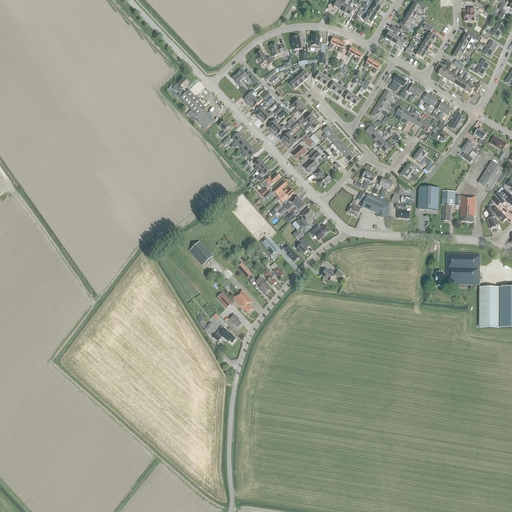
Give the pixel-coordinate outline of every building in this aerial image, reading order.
[(343,4),(346,1),(345,1),(345,0),(343,0),(341,3),(337,0),(333,7),(339,10),(343,4)] [(375,0),(376,0),(374,4),(373,4),(380,9),(383,3),(380,1),(380,0),(375,0)] [(501,4),(498,9),(501,11),(505,3),(503,2),(503,0),(494,0),(495,0),(501,4)] [(511,0),(508,6),(505,4),(502,9),(507,12),(509,9),(511,10),(511,0)] [(373,4),(374,4),(370,1),(369,3),(373,6),(371,9),(370,10),(377,14),(380,9),(373,4)] [(344,14),(348,7),(349,8),(351,4),(350,4),(349,3),(347,6),(343,4),(339,10),(343,13),(344,14)] [(413,4),(410,10),(417,14),(417,13),(419,10),(423,12),(426,7),(419,3),(417,6),(413,4)] [(348,7),(344,14),(349,17),(353,11),(354,11),(356,8),(354,6),(352,10),(349,8),(348,7)] [(369,11),(367,14),(367,15),(373,19),(377,14),(370,10),(371,9),(367,7),(366,9),(369,11)] [(474,21),(474,13),(474,8),(467,8),(467,14),(464,14),(464,22),(474,21)] [(365,18),(363,21),(370,25),(373,19),(367,15),(367,14),(364,12),(363,13),(359,10),(357,14),(360,16),(360,15),(365,18)] [(410,10),(407,15),(413,19),(414,18),(416,15),(419,17),(421,15),(417,13),(417,14),(410,10)] [(417,20),(414,18),(413,19),(407,15),(403,20),(410,24),(413,20),(416,22),(417,20)] [(410,24),(403,20),(400,26),(402,27),(400,30),(407,34),(409,31),(407,30),(409,26),(413,28),(414,26),(410,24)] [(428,35),(426,38),(426,39),(432,43),(436,37),(429,34),(432,29),(425,25),(425,24),(423,23),(420,27),(426,30),(424,32),(428,35)] [(491,27),(494,29),(501,33),(505,27),(498,23),(495,27),(492,25),(491,27)] [(501,33),(494,29),(491,33),(488,31),(487,33),(497,40),(501,33)] [(395,32),(393,35),(389,33),(384,39),(390,43),(394,36),(395,37),(397,33),(395,32)] [(390,43),(395,46),(399,39),(400,40),(402,36),(401,36),(401,35),(398,39),(395,37),(394,36),(390,43)] [(465,35),(462,41),(469,45),(473,48),(474,46),(470,43),(472,39),(465,35)] [(309,49),(321,50),(321,44),(318,44),(319,37),(312,36),(311,40),(310,40),(309,49)] [(425,40),(423,43),(422,44),(429,48),(432,43),(426,39),(426,38),(422,36),(421,38),(425,40)] [(301,49),(299,37),(290,38),(293,51),(301,49)] [(333,45),(336,47),(338,42),(332,39),(330,44),(328,48),(331,49),(333,45)] [(399,39),(395,46),(401,49),(402,47),(405,48),(406,46),(404,45),(405,43),(408,40),(406,39),(404,42),(400,40),(399,39)] [(421,46),(419,49),(419,50),(426,54),(429,48),(422,44),(423,43),(419,41),(418,43),(421,46)] [(462,41),(459,46),(466,50),(465,51),(469,53),(471,51),(467,49),(469,45),(462,41)] [(338,42),(336,47),(339,48),(338,52),(341,53),(342,49),(343,49),(345,44),(338,42)] [(483,46),(486,48),(493,52),(497,46),(490,42),(487,46),(483,43),(481,45),(483,46)] [(269,47),(273,57),(280,54),(286,52),(284,46),(278,48),(276,44),(272,45),(270,45),(270,46),(269,47)] [(419,50),(419,49),(416,46),(415,47),(414,48),(418,51),(416,55),(422,59),(426,54),(419,50)] [(459,46),(456,52),(463,55),(462,56),(466,59),(467,56),(463,54),(465,51),(466,50),(459,46)] [(351,54),(354,56),(356,51),(351,48),(348,52),(348,53),(346,56),(349,58),(351,54)] [(493,52),(486,48),(483,52),(480,50),(479,52),(489,59),(493,52)] [(354,56),(357,58),(354,62),(357,64),(359,60),(360,60),(363,55),(356,51),(354,56)] [(266,62),(268,65),(273,63),(270,58),(266,60),(264,55),(263,56),(261,52),(256,55),(258,59),(257,59),(261,65),(266,62)] [(463,55),(456,52),(453,57),(459,61),(459,62),(463,64),(464,62),(460,60),(462,56),(463,55)] [(369,65),(371,67),(374,62),(368,59),(365,63),(366,64),(363,67),(366,69),(369,65)] [(282,63),(285,69),(292,67),(289,61),(282,63)] [(475,65),(478,67),(486,71),(489,65),(482,61),(480,65),(476,63),(475,65)] [(371,67),(372,67),(374,69),(372,73),(375,74),(377,71),(380,66),(374,62),(371,67)] [(442,68),(438,75),(443,78),(447,72),(448,72),(451,68),(449,67),(451,64),(446,62),(444,65),(448,67),(446,71),(442,68)] [(486,71),(478,67),(476,71),(473,69),(471,71),(482,77),(486,71)] [(299,76),(304,82),(309,78),(304,72),(301,68),(299,70),(302,73),(299,76)] [(240,70),(236,74),(242,80),(244,78),(247,81),(249,80),(246,76),(240,70)] [(443,78),(449,82),(453,75),(454,76),(456,72),(454,70),(451,74),(448,72),(447,72),(443,78)] [(299,86),(300,86),(304,82),(299,76),(296,72),(295,74),(298,77),(295,80),(294,80),(299,86)] [(327,74),(326,73),(325,72),(323,76),(319,73),(314,80),(320,84),(324,77),(325,77),(327,74)] [(242,80),(236,74),(231,78),(237,85),(240,88),(242,86),(239,83),(242,80)] [(449,82),(454,85),(458,78),(459,79),(461,75),(459,74),(457,78),(454,76),(453,75),(449,82)] [(269,82),(271,85),(278,79),(275,76),(270,80),(271,81),(269,82)] [(294,90),(299,86),(294,80),(295,80),(292,76),(290,78),(293,81),(289,85),(294,90)] [(325,77),(324,77),(320,84),(325,87),(329,81),(330,81),(333,77),(331,76),(328,80),(325,77)] [(393,93),(394,92),(402,79),(396,76),(392,82),(393,83),(390,87),(388,90),(393,93)] [(454,85),(459,88),(463,82),(464,82),(467,78),(466,78),(465,77),(462,81),(459,79),(458,78),(454,85)] [(177,85),(176,85),(174,87),(173,88),(173,89),(175,91),(176,91),(179,95),(177,96),(186,105),(183,108),(185,110),(184,110),(188,114),(187,115),(192,121),(194,119),(204,131),(206,129),(214,121),(204,110),(206,108),(188,90),(186,92),(183,90),(186,87),(187,88),(191,84),(187,81),(186,82),(183,79),(177,85)] [(407,83),(402,79),(394,92),(396,94),(400,87),(403,89),(407,83)] [(459,88),(465,92),(469,85),(470,86),(472,82),(471,81),(470,80),(468,84),(464,82),(463,82),(459,88)] [(342,83),(341,83),(340,82),(338,86),(334,83),(329,90),(335,93),(339,87),(340,87),(342,83)] [(254,91),(260,86),(257,83),(251,88),(254,91)] [(469,85),(465,92),(470,95),(472,92),(476,94),(481,85),(479,84),(478,84),(477,85),(475,84),(473,88),(470,86),(469,85)] [(340,87),(339,87),(335,93),(340,97),(344,90),(345,91),(347,87),(346,86),(343,89),(340,87)] [(409,92),(414,95),(418,89),(412,86),(409,92)] [(423,92),(418,89),(414,95),(412,98),(410,101),(412,102),(416,97),(419,99),(423,92)] [(243,100),(248,104),(254,99),(252,96),(255,93),(253,91),(250,94),(243,100)] [(385,91),(382,97),(388,102),(392,95),(385,91)] [(261,97),(264,101),(269,96),(266,92),(261,97)] [(357,93),(356,93),(355,92),(353,96),(349,93),(344,100),(350,103),(354,97),(355,97),(357,93)] [(422,111),(424,112),(432,98),(427,95),(423,101),(426,103),(422,111)] [(264,102),(267,106),(274,100),(270,96),(264,102)] [(355,97),(354,97),(350,103),(355,107),(359,100),(360,101),(362,97),(361,96),(358,99),(355,97)] [(382,97),(378,104),(385,108),(388,102),(382,97)] [(254,99),(248,104),(252,109),(258,103),(262,100),(260,98),(256,101),(254,99)] [(432,98),(424,112),(427,114),(428,111),(427,111),(430,106),(433,108),(437,101),(432,98)] [(302,106),(302,105),(298,101),(292,106),(292,105),(288,108),(290,110),(293,107),(296,110),(296,111),(302,106)] [(381,114),(386,117),(388,115),(383,111),(385,108),(378,104),(374,110),(381,114)] [(438,117),(440,119),(447,107),(442,104),(438,110),(441,112),(438,117)] [(254,115),(259,119),(265,113),(263,110),(266,107),(264,105),(261,109),(254,115)] [(307,110),(302,106),(296,111),(296,110),(293,113),(294,115),(297,112),(301,116),(307,110)] [(273,113),(275,116),(282,110),(279,107),(273,113)] [(396,114),(402,118),(406,111),(400,107),(396,114)] [(447,107),(440,119),(442,120),(445,115),(448,117),(452,110),(447,107)] [(402,118),(408,122),(412,115),(416,109),(413,108),(410,113),(406,111),(402,118)] [(276,116),(279,120),(286,114),(283,110),(276,116)] [(377,120),(381,114),(374,110),(370,116),(377,120)] [(265,113),(259,119),(263,124),(269,118),(269,117),(273,114),(271,112),(268,116),(265,113)] [(450,127),(449,128),(454,131),(463,117),(458,114),(456,113),(453,118),(455,119),(453,122),(451,121),(448,126),(450,127)] [(303,125),(306,122),(309,125),(315,120),(311,115),(305,121),(303,118),(298,121),(301,124),(301,123),(303,125)] [(408,122),(414,125),(419,119),(412,115),(408,122)] [(267,128),(271,132),(278,126),(275,124),(279,121),(277,119),(273,122),(267,128)] [(285,128),(287,130),(295,123),(291,119),(287,123),(289,125),(285,128)] [(414,125),(420,129),(425,122),(419,119),(414,125)] [(320,125),(315,120),(309,125),(306,128),(307,129),(310,127),(314,130),(320,125)] [(223,122),(218,126),(223,132),(219,135),(222,138),(229,132),(227,130),(229,128),(223,122)] [(425,122),(420,129),(427,133),(431,126),(425,122)] [(290,128),(293,131),(298,126),(295,123),(290,128)] [(365,132),(370,137),(376,132),(374,130),(377,128),(373,123),(365,124),(366,127),(366,128),(368,130),(365,132)] [(439,136),(441,138),(440,139),(440,141),(442,142),(444,142),(445,141),(449,136),(443,131),(446,128),(440,124),(437,128),(439,130),(435,135),(434,134),(431,137),(436,140),(439,136)] [(278,126),(271,132),(276,137),(282,131),(285,127),(283,126),(280,129),(278,126)] [(325,140),(328,138),(333,133),(328,127),(322,132),(325,134),(322,136),(322,138),(325,140)] [(487,132),(480,128),(478,131),(477,131),(474,136),(480,139),(478,143),(484,147),(486,143),(485,143),(487,141),(484,139),(486,136),(485,135),(487,132)] [(281,140),(285,145),(291,139),(289,136),(292,133),(291,131),(287,134),(281,140)] [(370,137),(375,143),(381,138),(376,132),(370,137)] [(232,145),(234,146),(243,138),(238,133),(231,139),(234,142),(232,145)] [(328,138),(333,144),(338,139),(333,133),(328,138)] [(310,139),(315,145),(319,141),(314,135),(310,139)] [(303,141),(309,147),(313,144),(307,137),(303,141)] [(507,144),(500,140),(500,141),(494,137),(490,144),(502,152),(507,144)] [(222,143),(225,147),(231,141),(228,138),(222,143)] [(234,146),(235,148),(238,146),(241,149),(247,143),(243,138),(234,146)] [(291,139),(285,145),(289,149),(296,143),(295,143),(299,140),(297,138),(294,141),(291,139)] [(375,143),(380,148),(386,143),(381,138),(375,143)] [(333,144),(338,150),(344,145),(338,139),(333,144)] [(388,141),(386,143),(380,148),(384,154),(390,148),(393,146),(388,141)] [(469,141),(465,146),(473,152),(476,155),(478,153),(475,150),(474,150),(472,149),(475,146),(469,141)] [(252,148),(247,143),(241,149),(244,152),(241,155),(243,156),(252,148)] [(338,150),(343,156),(349,151),(344,145),(338,150)] [(297,150),(292,155),(296,160),(302,155),(303,156),(306,152),(300,146),(297,149),(297,150)] [(469,157),(473,152),(465,146),(461,151),(465,153),(462,157),(470,163),(473,159),(469,157)] [(257,153),(252,148),(243,156),(244,158),(247,156),(250,159),(257,153)] [(421,149),(417,154),(430,164),(432,162),(424,157),(427,154),(421,149)] [(309,174),(317,166),(313,162),(320,156),(315,151),(309,157),(311,160),(303,168),(309,174)] [(349,151),(343,156),(349,162),(354,157),(349,151)] [(506,155),(502,153),(498,159),(502,162),(506,155)] [(424,163),(428,166),(430,164),(417,154),(413,159),(422,165),(424,163)] [(253,168),(255,170),(262,163),(259,159),(254,164),(256,166),(253,168)] [(450,168),(457,173),(462,165),(455,160),(452,163),(453,164),(450,168)] [(254,174),(256,172),(259,169),(261,171),(266,167),(262,163),(255,170),(252,173),(254,174)] [(478,184),(491,191),(503,170),(491,163),(478,184)] [(430,165),(426,170),(423,168),(421,170),(426,175),(433,167),(430,165)] [(408,166),(404,171),(417,181),(419,179),(411,173),(414,171),(408,166)] [(258,174),(259,174),(260,175),(262,173),(264,175),(269,171),(266,167),(261,171),(258,174)] [(457,173),(450,168),(447,171),(446,171),(443,175),(451,180),(457,173)] [(319,170),(314,175),(319,181),(317,183),(322,188),(331,180),(326,174),(324,175),(319,170)] [(417,181),(404,171),(400,175),(406,180),(408,177),(415,183),(417,181)] [(362,188),(364,189),(371,174),(365,172),(362,179),(365,180),(362,188)] [(280,178),(276,174),(271,179),(270,177),(264,182),(268,186),(265,188),(266,188),(267,190),(280,178)] [(376,177),(371,174),(364,189),(366,190),(370,182),(373,184),(376,177)] [(379,196),(381,197),(388,182),(382,179),(379,186),(383,188),(379,196)] [(278,196),(283,192),(281,190),(287,185),(283,182),(278,187),(273,192),(276,195),(276,194),(278,196)] [(388,182),(381,197),(384,198),(387,190),(391,191),(394,185),(388,182)] [(267,190),(266,188),(259,194),(262,197),(269,192),(267,190)] [(439,189),(421,188),(419,191),(418,210),(438,211),(439,189)] [(280,201),(282,203),(283,203),(293,193),(290,189),(288,192),(286,190),(279,196),(282,200),(280,201)] [(509,205),(510,205),(511,206),(511,205),(511,197),(510,196),(510,195),(505,190),(500,195),(506,200),(506,201),(507,202),(507,203),(509,205)] [(454,206),(455,197),(455,192),(442,192),(441,205),(443,205),(442,216),(443,216),(443,222),(450,222),(451,206),(454,206)] [(366,196),(360,193),(357,199),(362,202),(363,202),(366,196)] [(505,203),(498,193),(495,195),(502,204),(505,203)] [(362,208),(378,215),(377,217),(389,218),(390,205),(368,195),(362,208)] [(280,216),(285,210),(288,213),(301,201),(297,197),(291,203),(293,205),(292,207),(288,202),(277,213),(280,216)] [(455,197),(454,206),(461,207),(460,218),(462,218),(461,223),(473,223),(473,217),(474,217),(474,214),(475,214),(476,198),(455,197)] [(347,213),(357,218),(361,209),(354,206),(356,201),(354,200),(347,213)] [(301,201),(288,213),(290,215),(288,217),(291,221),(295,217),(292,213),(297,209),(299,211),(305,206),(304,205),(301,201)] [(269,213),(272,216),(281,207),(278,204),(269,213)] [(496,216),(502,223),(507,219),(500,212),(495,207),(494,209),(492,211),(495,214),(495,215),(496,216)] [(486,211),(489,217),(488,217),(489,220),(487,221),(490,230),(496,228),(495,226),(499,225),(490,208),(486,210),(486,211)] [(292,236),(297,242),(303,236),(300,233),(303,231),(305,233),(310,228),(306,223),(314,215),(308,209),(300,216),(299,215),(296,218),(297,220),(295,222),(300,228),(292,236)] [(397,211),(397,219),(409,219),(410,212),(409,212),(409,210),(407,210),(407,212),(397,211)] [(309,233),(312,236),(313,235),(319,241),(329,232),(324,226),(321,228),(318,225),(309,233)] [(266,239),(261,244),(271,255),(276,250),(266,239)] [(309,247),(303,239),(297,244),(299,246),(296,249),(303,256),(308,251),(306,249),(309,247)] [(191,249),(189,251),(202,266),(208,260),(211,257),(212,256),(199,241),(193,246),(193,247),(191,249)] [(293,263),(294,263),(299,258),(287,245),(283,248),(287,253),(288,253),(289,254),(287,256),(293,263)] [(258,252),(266,261),(270,257),(262,249),(258,252)] [(444,288),(446,288),(448,287),(448,284),(449,284),(449,285),(480,286),(480,255),(446,254),(446,276),(443,276),(443,273),(436,273),(435,287),(443,287),(444,288)] [(241,264),(236,268),(245,277),(249,273),(241,264)] [(274,264),(270,267),(272,269),(273,269),(274,271),(273,272),(277,277),(278,276),(279,278),(283,275),(282,273),(274,264)] [(326,270),(321,276),(328,282),(334,276),(326,270)] [(334,275),(340,280),(343,276),(338,271),(334,275)] [(271,277),(267,272),(265,275),(264,275),(268,279),(266,281),(269,283),(272,286),(276,282),(271,277)] [(255,282),(259,287),(265,294),(270,290),(260,278),(255,282)] [(511,288),(480,288),(479,328),(500,328),(500,329),(511,328),(511,288)] [(253,309),(249,305),(253,302),(242,290),(230,300),(232,303),(234,301),(238,305),(243,311),(244,310),(248,314),(253,309)] [(224,307),(229,302),(222,293),(216,299),(224,307)] [(234,324),(237,328),(241,324),(238,320),(233,315),(229,319),(223,313),(222,314),(219,311),(217,314),(226,323),(228,320),(233,325),(234,324)] [(202,330),(205,333),(210,328),(207,325),(202,330)] [(232,336),(221,327),(213,338),(218,342),(220,339),(220,338),(221,337),(228,342),(228,341),(232,343),(235,339),(232,336)]
